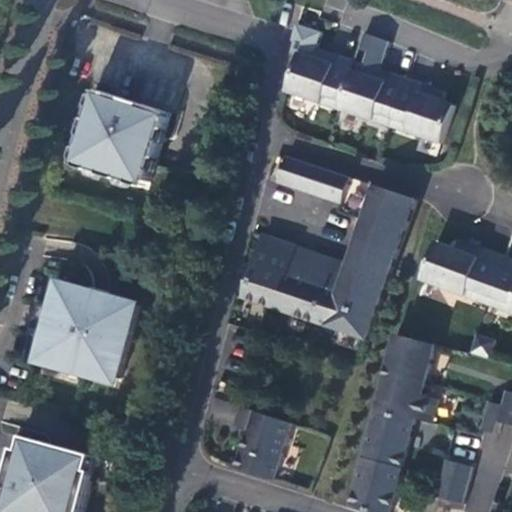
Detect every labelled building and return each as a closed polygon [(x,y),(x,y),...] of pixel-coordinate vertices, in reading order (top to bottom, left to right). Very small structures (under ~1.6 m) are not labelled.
[(357,64),(324,53),(321,62),(301,55),(289,93),(330,107),(333,99),(343,102),(340,110),(382,124),(385,116),(395,119),(392,128),(394,128),(397,120),(407,123),(404,132),(445,146),(458,108),(439,101),(438,101),(441,92),(376,70),(373,79),(353,73),(357,64)] [(97,90),(73,167),(149,191),(173,114),(97,90)] [(288,158),(279,184),(344,205),(353,179),(288,158)] [(245,299),(369,340),(383,300),(411,222),(419,201),(379,188),(370,214),(367,222),(351,266),(351,269),(349,273),(343,271),(345,264),(328,259),(327,264),(321,262),(314,260),(316,254),(265,237),(245,299)] [(438,244),(424,281),(477,300),(479,293),(492,297),(489,305),(491,306),(494,298),(506,302),(503,310),(511,313),(511,260),(469,245),(466,254),(438,244)] [(59,284),(37,361),(93,376),(94,372),(122,380),(142,307),(114,299),(110,293),(91,288),(85,291),(59,284)] [(363,511),(392,511),(418,420),(435,424),(441,402),(424,398),(437,347),(397,337),(378,410),(353,509),(363,511)] [(507,408),(491,403),(484,431),(501,436),(504,424),(511,425),(511,393),(507,408)] [(295,425),(244,408),(238,428),(251,432),(239,470),(277,482),(295,425)] [(85,511),(100,459),(21,437),(0,511),(85,511)] [(476,469),(449,461),(440,498),(466,505),(476,469)]
